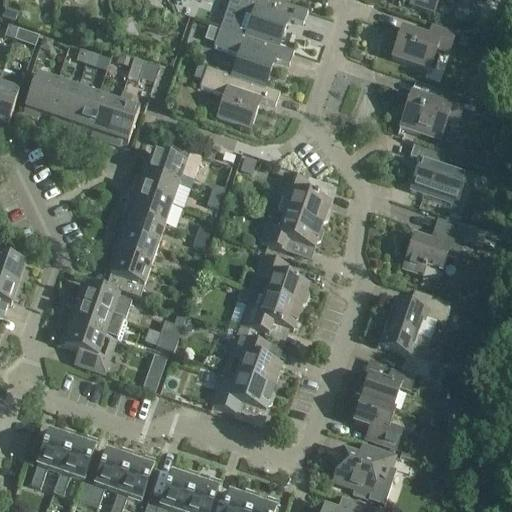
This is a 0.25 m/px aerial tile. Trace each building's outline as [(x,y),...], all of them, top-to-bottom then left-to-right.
[(303,27),(307,15),(284,7),(264,0),(230,0),(227,10),(252,18),(245,39),(278,50),(288,22),(303,27)] [(446,5),(457,0),(396,0),(410,5),(408,8),(433,17),(437,6),(445,8),(446,5)] [(5,11),(1,21),(15,25),(19,16),(5,11)] [(448,56),(455,36),(432,28),(427,40),(402,31),(391,63),(429,74),(437,52),(448,56)] [(8,29),(5,39),(14,42),(17,32),(8,29)] [(238,59),(231,79),(264,91),(274,63),(289,68),(293,55),(278,50),(245,39),(220,30),(218,34),(214,47),(213,50),(238,59)] [(214,47),(218,34),(209,31),(204,44),(214,47)] [(25,43),(27,36),(17,32),(14,42),(20,45),(25,43)] [(95,34),(96,49),(111,48),(110,33),(95,34)] [(38,52),(48,56),(53,45),(43,41),(38,52)] [(80,54),(76,65),(95,71),(99,60),(80,54)] [(117,67),(130,71),(133,62),(120,58),(117,67)] [(133,62),(130,71),(126,84),(137,88),(144,66),(133,62)] [(224,99),(216,121),(249,132),(260,103),(275,108),(279,96),(264,91),(231,79),(206,71),(199,91),(224,99)] [(2,75),(0,81),(0,131),(5,134),(18,96),(23,82),(2,75)] [(22,117),(37,122),(39,118),(45,120),(56,86),(35,79),(22,117)] [(77,93),(56,86),(45,120),(50,121),(49,126),(64,131),(77,93)] [(80,132),(86,134),(97,100),(77,93),(64,131),(78,136),(80,132)] [(401,126),(441,140),(447,120),(459,123),(462,113),(465,103),(439,94),(435,106),(410,98),(401,126)] [(121,96),(118,107),(104,145),(119,150),(121,145),(127,148),(138,114),(128,111),(132,100),(121,96)] [(90,140),(104,145),(118,107),(97,100),(86,134),(91,135),(90,140)] [(494,122),(507,127),(510,120),(497,116),(494,122)] [(441,170),(444,158),(414,148),(409,161),(419,163),(409,195),(456,210),(466,178),(441,170)] [(202,161),(172,151),(168,162),(152,156),(150,162),(145,161),(140,175),(178,189),(181,181),(193,185),(202,161)] [(252,178),(256,164),(245,160),(240,174),(252,178)] [(171,209),(172,206),(178,189),(140,175),(135,190),(140,192),(138,197),(171,209)] [(278,215),(284,217),(322,229),(322,227),(328,226),(331,217),(328,212),(330,206),(304,197),(308,186),(284,178),(277,197),(283,199),(278,215)] [(214,190),(210,200),(222,203),(225,195),(214,190)] [(136,203),(131,202),(126,216),(164,229),(171,209),(138,197),(136,203)] [(222,203),(210,200),(206,210),(218,214),(222,203)] [(121,231),(126,233),(124,238),(157,250),(164,229),(126,216),(121,231)] [(322,229),(284,217),(279,232),(267,228),(260,247),(284,256),(288,244),(314,253),(315,249),(321,248),(324,239),(320,234),(322,229)] [(441,276),(446,261),(455,265),(462,245),(466,232),(439,223),(435,235),(431,246),(413,240),(402,273),(422,279),(423,285),(442,281),(443,276),(441,276)] [(200,229),(196,240),(208,244),(212,234),(200,229)] [(122,244),(117,242),(112,257),(150,270),(157,250),(124,238),(122,244)] [(208,244),(196,240),(192,251),(204,256),(208,244)] [(101,290),(138,303),(143,291),(150,270),(112,257),(107,272),(101,290)] [(0,259),(0,282),(22,290),(27,276),(23,274),(25,268),(0,259)] [(263,299),(301,312),(302,308),(306,307),(309,298),(307,294),(309,289),(283,280),(287,268),(263,260),(256,280),(268,284),(263,299)] [(190,274),(187,283),(197,286),(200,277),(190,274)] [(0,316),(3,317),(6,308),(10,310),(12,304),(17,305),(22,290),(0,282),(0,316)] [(80,287),(75,302),(80,304),(78,310),(111,321),(124,326),(131,305),(80,287)] [(292,335),(301,312),(263,299),(251,295),(239,330),(263,338),(267,327),(292,335)] [(437,327),(445,330),(451,308),(414,296),(409,310),(394,305),(386,328),(431,344),(437,327)] [(78,310),(76,315),(71,314),(66,328),(104,341),(115,345),(119,347),(126,327),(124,326),(111,321),(78,310)] [(160,338),(161,338),(178,344),(186,320),(178,317),(174,329),(164,326),(160,338)] [(66,328),(61,343),(66,345),(64,351),(79,356),(74,370),(103,380),(115,345),(104,341),(66,328)] [(444,374),(440,367),(425,362),(431,344),(386,328),(379,350),(407,360),(401,375),(439,388),(444,374)] [(161,338),(156,353),(173,359),(178,344),(161,338)] [(223,375),(236,379),(273,392),(281,369),(266,364),(270,352),(235,340),(228,360),(223,375)] [(151,369),(163,373),(166,362),(155,358),(151,369)] [(468,358),(464,370),(478,375),(482,363),(468,358)] [(368,381),(361,403),(392,413),(399,391),(410,395),(414,383),(391,375),(387,388),(368,381)] [(230,394),(218,390),(211,410),(235,418),(239,407),(265,416),(273,392),(236,379),(230,394)] [(389,429),(394,414),(392,413),(361,403),(359,408),(355,409),(352,418),(354,422),(353,427),(376,435),(372,446),(395,454),(402,433),(389,429)] [(47,474),(59,479),(71,445),(72,445),(75,438),(64,434),(61,441),(48,437),(29,491),(40,495),(47,474)] [(71,483),(83,487),(84,483),(97,445),(86,442),(83,449),(72,445),(71,445),(59,479),(60,479),(52,500),(63,504),(71,483)] [(386,484),(394,461),(362,450),(358,461),(343,456),(333,486),(371,499),(377,481),(386,484)] [(84,483),(83,487),(76,507),(89,511),(99,511),(106,494),(117,498),(129,464),(130,465),(132,458),(122,454),(119,461),(105,456),(95,487),(84,483)] [(143,469),(130,465),(129,464),(117,498),(118,499),(112,511),(124,511),(128,502),(140,506),(152,472),(151,472),(153,465),(145,462),(143,469)] [(184,483),(172,478),(161,506),(149,502),(145,511),(185,511),(195,486),(190,485),(193,478),(187,476),(184,483)] [(195,486),(185,511),(210,511),(220,487),(210,483),(207,491),(195,486)] [(249,511),(252,506),(254,506),(256,499),(245,496),(243,502),(229,498),(223,511),(249,511)] [(252,506),(249,511),(275,511),(278,507),(268,503),(266,510),(254,506),(252,506)]
